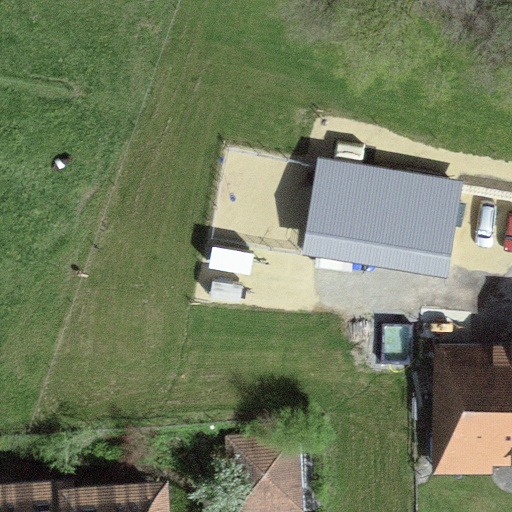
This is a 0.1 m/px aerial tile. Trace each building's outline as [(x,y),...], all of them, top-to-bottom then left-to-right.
[(458,185),(319,162),(305,248),(443,271),(458,185)] [(511,365),(437,366),(437,464),(493,464),(493,437),(511,437),(511,365)] [(296,438),(230,442),(235,511),(299,511),(301,511),(296,438)] [(0,511),(66,511),(66,496),(65,487),(0,492),(0,511)] [(66,496),(66,511),(155,511),(154,490),(66,496)]
